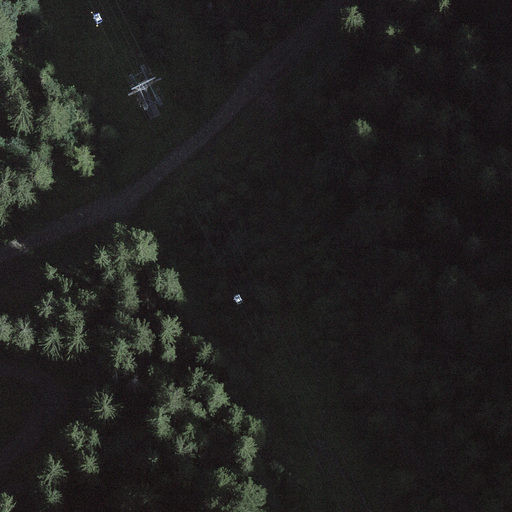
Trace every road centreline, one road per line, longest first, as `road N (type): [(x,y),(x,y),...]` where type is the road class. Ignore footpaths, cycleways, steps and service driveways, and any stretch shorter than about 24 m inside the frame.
road 1 (track): [(0,250),(148,183),(342,0)]
road 2 (track): [(0,468),(45,424),(57,399),(46,378),(0,365)]
